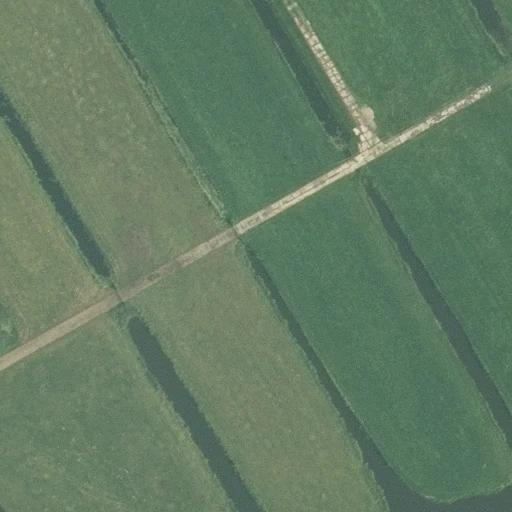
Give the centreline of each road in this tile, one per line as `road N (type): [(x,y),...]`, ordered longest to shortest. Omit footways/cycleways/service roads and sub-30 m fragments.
road 1 (track): [(0,365),(511,75)]
road 2 (track): [(377,151),(298,15)]
